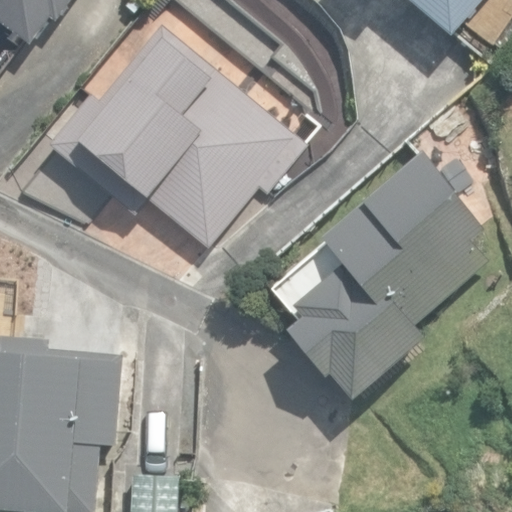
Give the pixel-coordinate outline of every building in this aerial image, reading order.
[(0,0),(0,20),(32,43),(52,17),(57,21),(71,0),(0,0)] [(416,0),(457,34),(485,0),(416,0)] [(154,199),(212,248),(304,138),(164,21),(101,100),(91,92),(49,143),(138,218),(154,199)] [(334,366),(358,395),(429,337),(418,324),(495,261),(475,243),(494,228),(429,149),(325,236),(345,261),(295,303),(305,315),(292,326),(328,370),(334,366)] [(50,335),(0,329),(0,505),(61,511),(99,511),(106,449),(124,451),(134,358),(49,349),(50,335)] [(134,511),(176,511),(178,475),(136,473),(134,511)]
